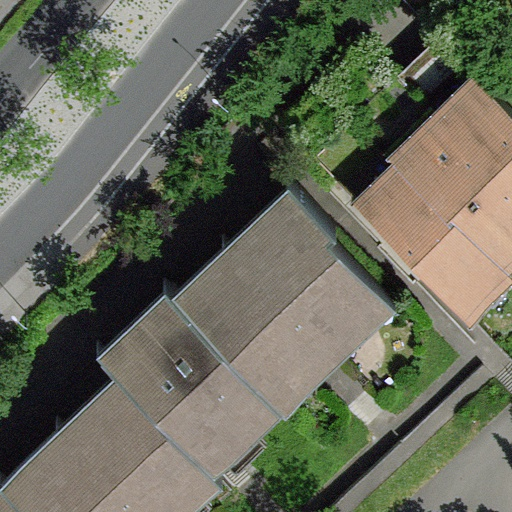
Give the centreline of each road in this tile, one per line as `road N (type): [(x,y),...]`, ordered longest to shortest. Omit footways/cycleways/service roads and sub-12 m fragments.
road 1 (secondary): [(0,261),(220,0)]
road 2 (secondary): [(79,0),(0,97)]
